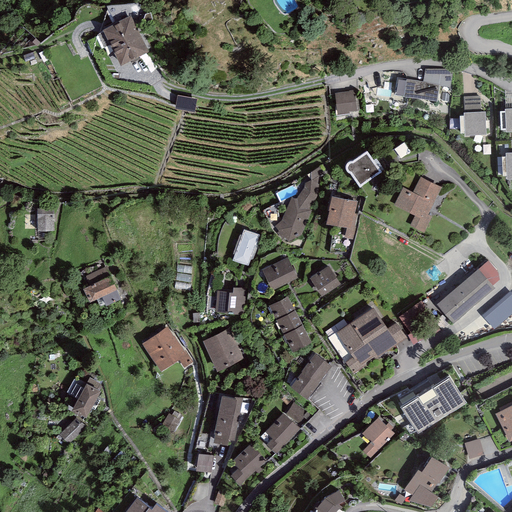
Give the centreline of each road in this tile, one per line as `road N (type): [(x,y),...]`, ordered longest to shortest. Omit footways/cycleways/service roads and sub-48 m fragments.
road 1 (residential): [(511,84),(436,64),(389,66),(239,99),(164,90),(141,75)]
road 2 (tertiary): [(242,511),(270,480),(383,393),(462,353),(511,339)]
